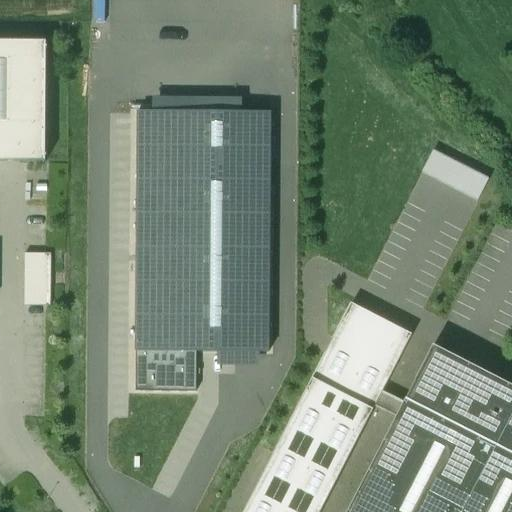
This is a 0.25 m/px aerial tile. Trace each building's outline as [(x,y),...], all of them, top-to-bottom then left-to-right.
[(0,163),(45,164),(47,43),(0,42),(0,163)] [(154,100),(154,113),(242,113),(242,100),(154,100)] [(154,113),(138,112),(136,352),(196,353),(268,354),(270,114),(242,113),(154,113)] [(488,181),(434,153),(423,174),(477,202),(488,181)] [(51,255),(25,255),(24,307),(50,308),(51,255)] [(320,511),(411,338),(351,307),(244,511),(320,511)] [(511,511),(511,387),(434,347),(348,511),(511,511)] [(196,353),(136,352),(136,393),(196,393),(196,353)]
